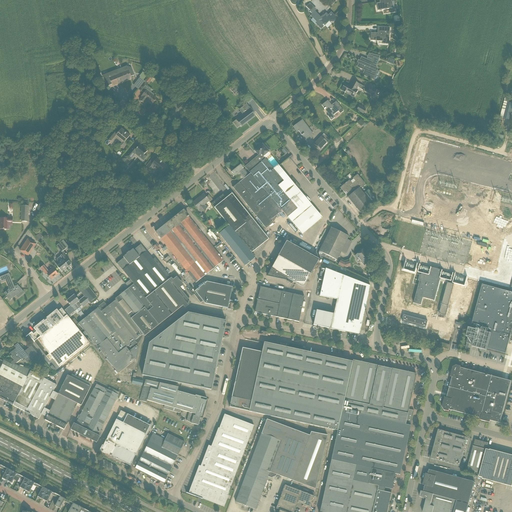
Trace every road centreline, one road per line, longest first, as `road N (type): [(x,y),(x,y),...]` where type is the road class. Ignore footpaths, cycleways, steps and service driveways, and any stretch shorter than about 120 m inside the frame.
road 1 (unclassified): [(374,347),(386,255),(268,123)]
road 2 (track): [(359,224),(398,200),(415,127),(495,151),(506,138)]
road 3 (tertiary): [(200,175),(47,296)]
road 4 (unclassified): [(171,497),(216,412),(237,318)]
road 5 (tertiary): [(171,497),(0,410)]
road 6 (tertiary): [(268,123),(337,54),(348,0)]
road 7 (primary): [(135,511),(0,442)]
road 8 (unclassified): [(374,347),(237,318)]
